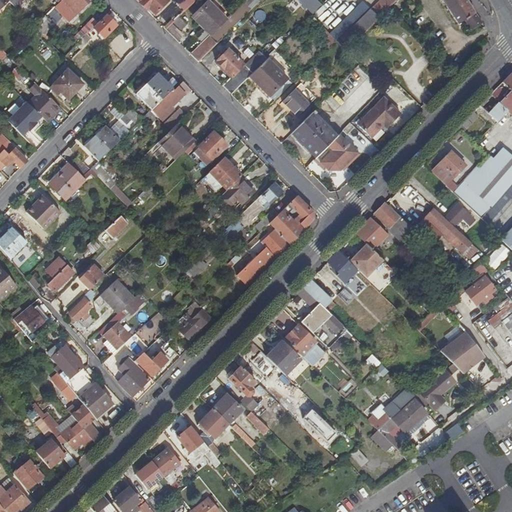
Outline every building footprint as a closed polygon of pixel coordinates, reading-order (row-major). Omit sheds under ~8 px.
[(0,0),(0,11),(10,2),(8,0),(0,0)] [(64,0),(56,8),(70,22),(92,0),(91,0),(64,0)] [(136,0),(147,11),(149,9),(155,15),(168,2),(166,0),(136,0)] [(181,0),(177,5),(184,11),(194,0),(181,0)] [(198,62),(260,1),(258,0),(245,0),(228,17),(230,19),(211,38),(210,37),(191,55),(198,62)] [(313,14),(323,4),(319,0),(299,0),(309,9),(313,14)] [(360,0),(354,0),(325,29),(335,39),(336,40),(340,45),(346,51),(371,27),(379,18),(371,10),(360,0)] [(378,4),(371,10),(379,18),(387,11),(394,4),(397,0),(381,0),(380,1),(378,4)] [(482,24),(465,0),(441,0),(458,26),(464,22),(471,32),(482,24)] [(208,2),(193,16),(212,35),(227,20),(208,2)] [(163,27),(175,39),(187,27),(175,15),(163,27)] [(85,26),(91,31),(101,21),(96,16),(85,26)] [(88,34),(91,38),(97,33),(95,31),(97,30),(105,38),(117,26),(106,16),(101,21),(91,31),(88,34)] [(37,30),(44,36),(55,26),(46,17),(35,28),(37,30)] [(336,40),(335,39),(325,29),(324,28),(317,35),(329,47),(336,40)] [(88,34),(77,45),(81,49),(91,38),(88,34)] [(231,77),(222,86),(232,96),(250,77),(262,66),(267,61),(271,56),(264,49),(256,57),(258,59),(248,69),(228,51),(216,62),(231,77)] [(268,96),(285,79),(267,61),(262,66),(250,77),(268,96)] [(42,91),(35,84),(34,85),(19,70),(14,75),(31,92),(28,95),(31,99),(34,96),(36,98),(42,91)] [(68,72),(52,89),(60,96),(62,94),(69,100),(83,86),(68,72)] [(137,95),(152,111),(173,91),(172,89),(178,84),(173,78),(167,84),(158,74),(137,95)] [(497,122),(507,112),(511,106),(511,74),(510,74),(491,94),(494,97),(499,92),(505,98),(499,104),(489,114),(497,122)] [(285,79),(268,96),(274,102),(282,95),(291,85),(285,79)] [(189,88),(183,83),(160,105),(161,107),(157,111),(164,118),(168,114),(170,115),(175,110),(172,108),(185,95),(183,93),(189,88)] [(36,98),(29,105),(42,118),(43,120),(48,124),(54,119),(52,117),(60,109),(42,91),(36,98)] [(293,92),(281,104),(296,119),(308,107),(293,92)] [(382,100),(356,127),(370,140),(382,127),(386,131),(399,117),(382,100)] [(27,104),(7,124),(22,138),(28,132),(29,133),(37,125),(36,124),(42,118),(27,104)] [(119,122),(129,133),(142,120),(132,109),(119,122)] [(180,110),(176,114),(182,120),(186,116),(180,110)] [(479,117),(474,112),(462,124),(467,129),(479,117)] [(164,125),(171,131),(178,125),(182,120),(176,114),(164,125)] [(310,115),(291,135),(315,160),(316,159),(335,139),(310,115)] [(171,131),(160,142),(177,160),(195,142),(178,125),(171,131)] [(84,147),(98,162),(120,141),(105,127),(95,137),(84,147)] [(214,133),(199,148),(212,161),(227,146),(214,133)] [(335,139),(316,159),(325,168),(325,171),(342,172),(342,168),(355,156),(337,136),(335,139)] [(453,193),(480,219),(511,182),(511,159),(499,149),(485,164),(480,169),(477,167),(458,187),(453,193)] [(14,163),(20,170),(22,168),(27,163),(15,151),(9,158),(4,154),(0,157),(0,162),(8,170),(14,163)] [(451,153),(431,172),(441,181),(446,187),(451,182),(456,177),(465,167),(451,153)] [(357,157),(355,156),(342,168),(342,172),(357,157)] [(87,173),(90,171),(77,158),(70,165),(82,178),(87,173)] [(223,159),(203,180),(215,193),(222,186),(227,191),(240,179),(242,177),(223,159)] [(315,160),(314,160),(325,171),(325,168),(316,159),(315,160)] [(109,177),(96,164),(91,170),(98,177),(107,187),(111,189),(114,186),(116,184),(109,177)] [(82,178),(70,165),(50,186),(66,201),(93,174),(90,171),(87,173),(82,178)] [(114,172),(109,177),(116,184),(121,180),(114,172)] [(227,191),(223,196),(230,204),(236,198),(243,205),(255,194),(240,179),(227,191)] [(511,182),(480,219),(490,228),(511,203),(511,182)] [(274,184),(228,229),(231,232),(233,231),(236,234),(262,210),(263,212),(283,193),(274,184)] [(132,204),(114,186),(111,189),(114,193),(114,194),(127,208),(132,204)] [(150,186),(139,197),(144,202),(155,191),(150,186)] [(34,209),(33,208),(26,214),(35,223),(39,220),(52,206),(43,197),(36,204),(38,205),(34,209)] [(296,220),(305,230),(313,222),(313,213),(306,206),(297,197),(290,204),(296,211),(293,214),(298,218),(296,220)] [(385,203),(375,214),(382,221),(390,229),(406,248),(419,235),(414,231),(385,203)] [(459,205),(445,220),(455,229),(463,221),(464,222),(470,216),(459,205)] [(61,215),(52,206),(39,220),(35,223),(38,226),(41,222),(48,228),(61,215)] [(213,208),(204,217),(209,221),(217,213),(213,208)] [(445,220),(434,209),(416,229),(414,231),(419,235),(431,247),(442,235),(462,254),(471,244),(464,237),(457,231),(455,229),(445,220)] [(269,224),(279,215),(275,211),(256,228),(261,233),(269,224)] [(287,242),(290,245),(294,241),(303,232),(293,222),(282,212),(279,215),(269,224),(275,230),(287,242)] [(121,218),(106,232),(113,239),(128,225),(121,218)] [(370,219),(356,234),(367,245),(373,250),(376,247),(387,236),(370,219)] [(296,220),(293,222),(303,232),(304,230),(305,230),(296,220)] [(460,226),(457,231),(464,237),(465,236),(463,233),(465,230),(460,226)] [(511,227),(500,240),(511,251),(511,227)] [(240,279),(248,288),(290,245),(287,242),(275,230),(261,242),(266,248),(234,278),(237,282),(240,279)] [(212,244),(199,257),(203,261),(216,248),(212,244)] [(483,263),(493,272),(509,252),(499,244),(483,263)] [(366,276),(380,262),(382,260),(373,250),(367,245),(352,262),(366,276)] [(243,249),(227,266),(230,269),(234,265),(233,264),(245,252),(243,249)] [(337,275),(344,283),(357,271),(338,252),(328,263),(339,273),(337,275)] [(53,279),(67,267),(60,259),(46,272),(53,279)] [(197,259),(186,270),(189,274),(195,279),(206,268),(197,259)] [(390,275),(394,272),(382,260),(380,262),(385,267),(383,269),(390,275)] [(479,262),(470,270),(477,279),(486,271),(479,262)] [(69,264),(67,267),(54,280),(53,280),(48,285),(55,292),(74,274),(69,269),(72,267),(69,264)] [(329,269),(325,265),(316,275),(320,279),(329,269)] [(67,267),(53,279),(54,280),(67,267)] [(0,292),(13,282),(1,268),(0,268),(0,292)] [(77,282),(88,293),(102,279),(91,268),(77,282)] [(475,306),(482,301),(490,295),(495,290),(484,277),(465,293),(475,306)] [(310,280),(304,287),(320,304),(328,312),(335,305),(327,296),(310,280)] [(0,303),(18,289),(13,282),(0,292),(0,303)] [(131,303),(133,300),(115,282),(100,297),(117,316),(131,303)] [(352,335),(328,312),(320,304),(304,287),(297,294),(308,304),(313,310),(301,322),(328,348),(342,334),(346,337),(346,336),(348,339),(352,335)] [(438,298),(442,301),(450,292),(445,287),(438,294),(440,296),(438,298)] [(67,306),(73,299),(64,291),(58,297),(67,306)] [(163,291),(161,300),(170,301),(171,293),(163,291)] [(138,295),(133,300),(131,303),(137,309),(144,302),(138,295)] [(490,295),(482,301),(485,304),(492,298),(490,295)] [(511,303),(507,298),(493,309),(497,315),(511,303)] [(84,301),(70,315),(76,322),(81,317),(85,320),(89,316),(86,313),(91,308),(84,301)] [(117,316),(100,333),(108,341),(117,351),(131,339),(120,326),(137,309),(131,303),(117,316)] [(504,322),(511,315),(511,303),(497,315),(489,321),(495,329),(504,322)] [(31,307),(24,313),(27,317),(22,321),(32,332),(44,323),(38,316),(37,318),(32,311),(34,310),(31,307)] [(416,328),(424,336),(441,318),(433,310),(416,328)] [(193,320),(191,318),(178,330),(188,340),(210,319),(202,311),(193,320)] [(142,342),(159,333),(152,321),(135,330),(142,342)] [(315,344),(316,343),(299,326),(285,340),(312,366),(324,353),(315,344)] [(465,334),(440,352),(452,364),(456,368),(457,369),(463,374),(484,358),(465,334)] [(113,355),(117,351),(108,341),(104,345),(113,355)] [(169,359),(176,353),(166,343),(160,350),(169,359)] [(260,350),(253,343),(249,348),(256,355),(260,350)] [(282,343),(267,357),(277,367),(299,388),(301,385),(293,377),(288,373),(300,360),(282,343)] [(83,369),(84,369),(65,348),(59,353),(55,348),(48,354),(51,358),(53,359),(71,380),(83,369)] [(142,373),(143,371),(137,366),(134,363),(137,360),(127,350),(116,360),(121,365),(118,369),(124,375),(118,383),(125,389),(133,397),(150,381),(142,373)] [(134,363),(137,366),(139,364),(153,377),(168,362),(160,355),(151,363),(143,354),(134,363)] [(452,364),(444,371),(448,376),(457,369),(456,368),(452,364)] [(270,395),(241,367),(236,373),(229,379),(247,397),(250,397),(254,393),(253,390),(250,387),(252,385),(263,395),(267,399),(270,395)] [(75,396),(95,419),(113,405),(94,382),(91,385),(86,379),(89,376),(83,369),(71,380),(66,384),(75,396)] [(454,383),(448,376),(444,371),(428,386),(420,393),(424,399),(434,411),(444,403),(438,396),(454,383)] [(54,378),(57,384),(63,380),(58,374),(54,378)] [(75,396),(66,384),(63,380),(57,384),(56,385),(69,401),(75,396)] [(250,397),(247,397),(242,402),(253,413),(260,420),(277,403),(270,395),(267,399),(263,395),(252,385),(250,387),(253,390),(254,393),(250,397)] [(372,425),(378,430),(391,418),(415,398),(415,397),(408,391),(394,404),(392,402),(383,410),(385,413),(372,425)] [(424,399),(420,393),(415,397),(415,398),(419,403),(423,409),(426,406),(422,401),(424,399)] [(227,395),(213,409),(228,424),(240,435),(252,447),(255,444),(242,432),(232,421),(242,410),(227,395)] [(402,431),(405,434),(427,415),(414,400),(393,419),(391,418),(378,430),(393,446),(404,456),(409,453),(394,438),(402,431)] [(73,406),(67,411),(77,422),(92,441),(96,445),(102,439),(78,410),(78,411),(73,406)] [(228,424),(213,409),(209,414),(200,423),(199,425),(209,436),(211,435),(215,438),(228,424)] [(260,420),(253,413),(248,417),(256,425),(255,426),(265,434),(270,430),(260,420)] [(429,418),(427,415),(405,434),(407,437),(429,418)] [(42,416),(40,418),(43,422),(55,438),(61,445),(66,440),(74,450),(81,444),(84,448),(92,441),(77,422),(62,435),(57,429),(59,427),(49,416),(45,419),(42,416)] [(273,416),(267,422),(272,427),(278,421),(273,416)] [(35,428),(48,444),(51,441),(55,438),(43,422),(35,428)] [(450,441),(462,430),(457,424),(444,433),(450,441)] [(203,458),(211,451),(209,447),(204,441),(202,442),(191,427),(178,437),(186,447),(184,449),(187,452),(189,451),(196,459),(201,456),(203,458)] [(393,446),(378,430),(372,437),(387,453),(393,446)] [(36,454),(50,469),(62,459),(71,469),(76,464),(68,453),(65,456),(51,441),(48,444),(36,454)] [(212,444),(209,447),(211,451),(217,457),(220,454),(212,444)] [(357,448),(351,453),(362,465),(368,460),(357,448)] [(168,451),(152,463),(163,477),(180,464),(168,451)] [(13,463),(19,470),(24,466),(19,459),(13,463)] [(30,461),(24,466),(19,470),(13,475),(27,490),(43,477),(30,461)] [(163,477),(152,463),(136,476),(147,490),(163,477)] [(13,486),(8,480),(0,487),(5,493),(13,486)] [(29,503),(13,486),(5,493),(21,511),(29,503)] [(0,487),(0,508),(3,511),(19,511),(21,511),(5,493),(0,487)] [(128,489),(113,502),(120,511),(136,511),(138,511),(152,511),(146,505),(144,502),(143,500),(140,503),(128,489)] [(92,511),(115,511),(103,497),(90,509),(92,511)] [(150,498),(144,502),(146,505),(152,511),(155,511),(159,509),(150,498)] [(217,511),(208,500),(193,511),(217,511)]
